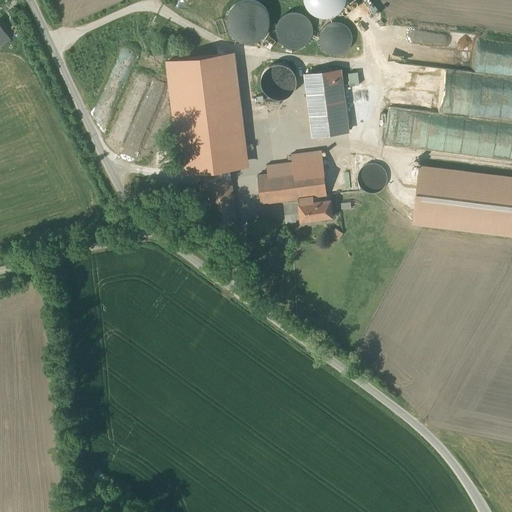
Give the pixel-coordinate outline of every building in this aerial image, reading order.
[(264,36),(268,30),(270,22),(268,15),(265,8),(260,3),(253,1),(247,0),(245,0),(240,1),(234,5),(229,10),(226,17),(226,23),(227,30),(231,36),(237,41),(244,44),(251,44),(259,41),(264,36)] [(302,0),(304,4),(308,10),(313,14),(319,17),(326,17),(333,15),(338,11),(342,5),(343,0),(302,0)] [(310,39),(312,34),(312,28),(310,22),(307,18),(302,14),(296,13),(290,13),(285,16),(280,20),(277,25),(277,31),(278,37),(280,42),(285,46),(290,48),(296,49),(302,47),(307,44),(310,39)] [(320,37),(320,42),(323,47),(326,51),(331,53),(336,54),(341,53),(345,50),(349,47),(351,42),(351,36),(350,31),(347,27),(342,24),(337,22),(332,23),(328,25),(324,28),(321,32),(320,37)] [(297,86),(298,82),(297,79),(296,75),(295,71),(292,68),(289,66),(285,64),(282,63),(279,63),(275,64),(271,65),(268,67),(266,69),(264,71),(262,75),(261,79),(261,82),(261,86),(263,90),(265,93),(267,95),(270,97),(273,99),(276,100),(280,100),(283,100),(287,98),(290,97),(292,94),(295,92),(296,89),(297,86)] [(340,68),(303,73),(311,137),(348,131),(340,68)] [(184,134),(188,165),(245,156),(241,126),(184,134)] [(286,223),(333,222),(332,207),(317,207),(317,197),(324,196),(323,152),(296,152),(296,163),(269,163),(269,174),(262,174),(262,205),(286,205),(286,223)] [(357,175),(357,181),(360,185),(363,189),(368,191),(373,192),(378,191),(382,189),(386,185),(388,180),(388,175),(387,170),(384,165),(380,162),(374,161),(369,161),(365,163),(361,166),(358,170),(357,175)] [(511,176),(418,164),(411,225),(511,237),(511,176)] [(231,172),(202,176),(208,226),(237,222),(231,172)]
